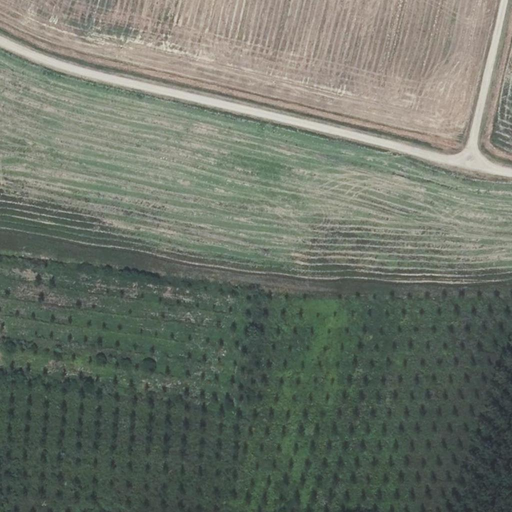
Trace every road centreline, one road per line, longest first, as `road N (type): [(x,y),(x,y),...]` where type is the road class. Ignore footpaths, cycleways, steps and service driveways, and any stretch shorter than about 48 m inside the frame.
road 1 (track): [(0,40),(91,74),(468,163)]
road 2 (track): [(468,163),(504,0)]
